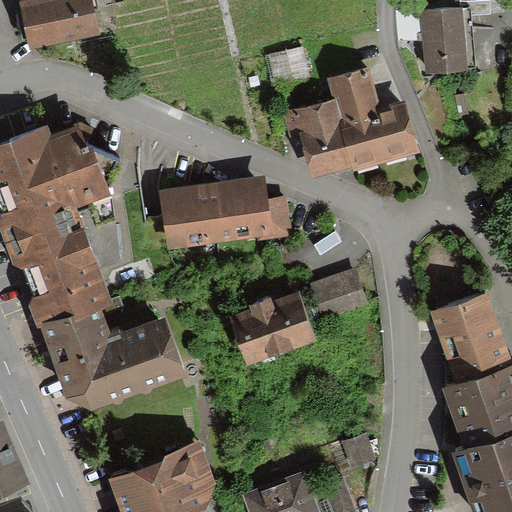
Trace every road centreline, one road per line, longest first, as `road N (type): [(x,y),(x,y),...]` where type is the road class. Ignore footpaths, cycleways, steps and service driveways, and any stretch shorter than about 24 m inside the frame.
road 1 (residential): [(392,511),(408,417),(408,349),(390,227),(55,75),(6,84)]
road 2 (residential): [(69,511),(13,385)]
